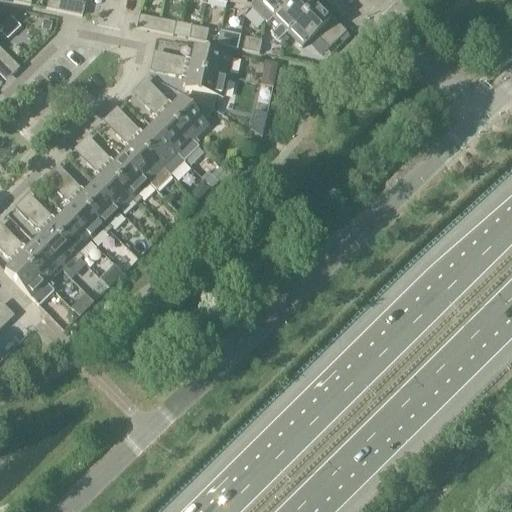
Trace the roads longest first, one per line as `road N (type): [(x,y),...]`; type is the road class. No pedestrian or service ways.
road 1 (unclassified): [(150,431),(478,117)]
road 2 (trunk): [(511,224),(221,511)]
road 3 (trunk): [(294,511),(511,297)]
road 4 (residential): [(0,208),(129,79),(137,45),(106,38)]
road 5 (residential): [(478,117),(370,0)]
road 6 (residential): [(0,107),(76,33),(106,38)]
